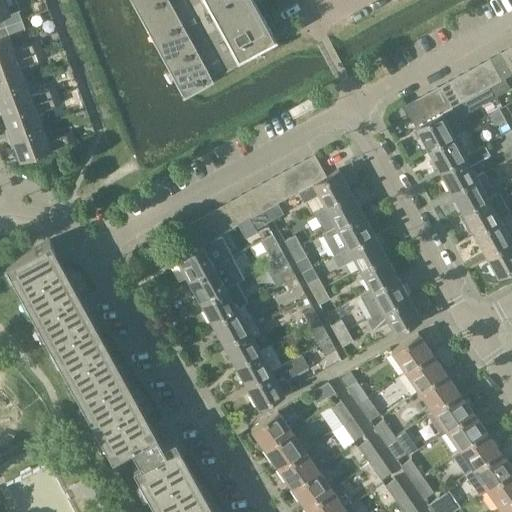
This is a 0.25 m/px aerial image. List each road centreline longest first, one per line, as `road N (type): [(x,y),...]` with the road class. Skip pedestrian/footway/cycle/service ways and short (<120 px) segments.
road 1 (residential): [(268,511),(94,250)]
road 2 (residential): [(94,250),(358,108)]
road 3 (residential): [(479,321),(431,249),(358,108)]
road 4 (residential): [(358,108),(511,22)]
